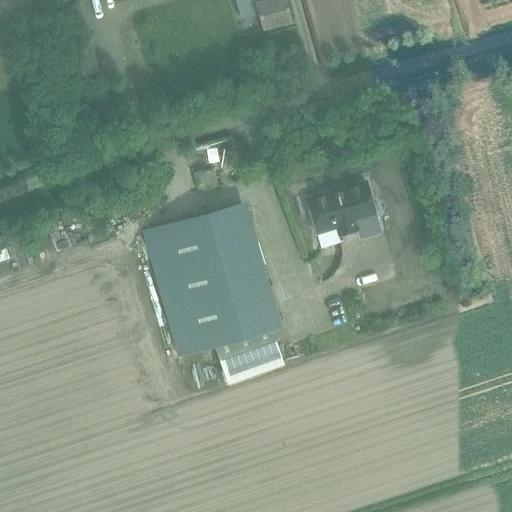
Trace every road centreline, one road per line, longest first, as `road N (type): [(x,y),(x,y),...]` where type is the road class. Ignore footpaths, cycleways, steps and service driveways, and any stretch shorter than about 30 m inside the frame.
road 1 (unclassified): [(0,194),(264,109)]
road 2 (track): [(511,35),(264,109)]
